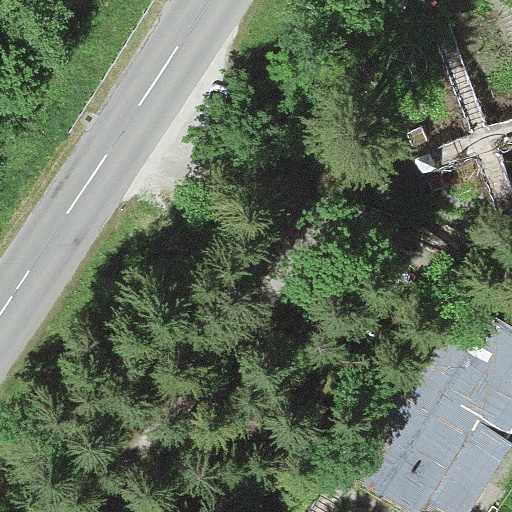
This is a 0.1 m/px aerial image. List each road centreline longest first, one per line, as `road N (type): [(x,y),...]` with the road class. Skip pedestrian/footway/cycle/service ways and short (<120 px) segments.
road 1 (secondary): [(210,0),(0,315)]
road 2 (track): [(198,246),(146,363),(64,511)]
road 3 (track): [(140,103),(186,168),(198,246)]
